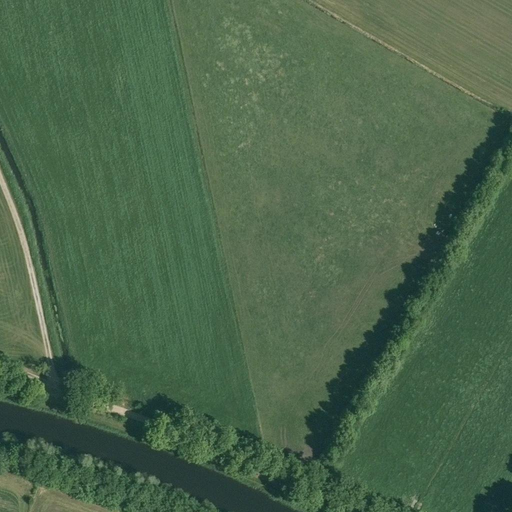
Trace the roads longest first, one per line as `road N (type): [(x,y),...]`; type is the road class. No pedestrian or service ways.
road 1 (track): [(61,389),(359,511)]
road 2 (track): [(61,389),(0,179)]
